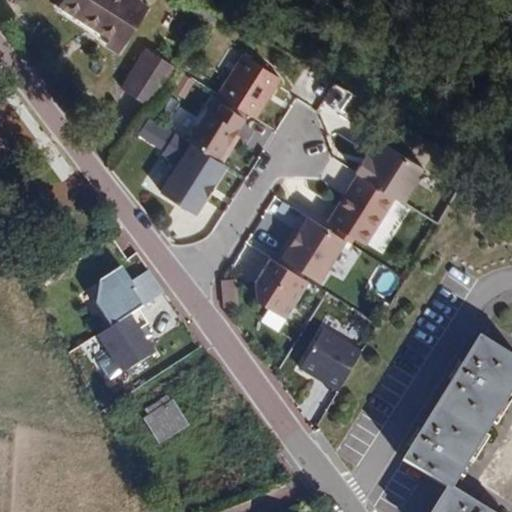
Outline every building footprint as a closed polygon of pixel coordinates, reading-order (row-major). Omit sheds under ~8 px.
[(87,28),(41,0),(29,0),(84,34),(87,28)] [(41,0),(87,28),(84,34),(97,41),(123,0),(41,0)] [(207,30),(212,22),(175,0),(174,0),(171,8),(207,30)] [(130,94),(153,58),(125,42),(103,77),(130,94)] [(234,45),(209,85),(237,102),(247,108),(272,68),(234,45)] [(335,82),(321,106),(339,116),(352,92),(335,82)] [(234,107),(237,102),(209,85),(198,99),(206,105),(213,94),(234,107)] [(198,99),(178,130),(213,151),(224,134),(221,127),(225,121),(234,107),(213,94),(206,105),(198,99)] [(224,134),(230,125),(225,121),(221,127),(224,134)] [(178,130),(166,122),(154,142),(171,152),(153,181),(187,202),(217,154),(213,151),(178,130)] [(424,163),(382,137),(371,154),(365,150),(364,152),(367,154),(362,162),(359,160),(355,166),(358,168),(395,191),(403,196),(424,163)] [(367,154),(364,152),(359,160),(362,162),(367,154)] [(358,168),(328,216),(340,222),(354,231),(365,238),(395,191),(358,168)] [(337,228),(304,208),(295,223),(286,237),(282,234),(273,248),(315,274),(341,231),(337,228)] [(291,220),(282,234),(286,237),(295,223),(291,220)] [(354,231),(340,222),(337,228),(341,231),(351,236),(354,231)] [(253,299),(269,309),(262,321),(283,333),(312,283),(275,262),(253,299)] [(367,289),(390,299),(401,274),(379,263),(367,289)] [(132,280),(121,266),(99,279),(96,302),(111,325),(143,305),(165,291),(148,270),(132,280)] [(233,271),(219,273),(223,299),(236,297),(233,271)] [(130,315),(97,337),(122,374),(155,352),(130,315)] [(363,347),(324,325),(302,365),(340,387),(363,347)] [(491,511),(452,488),(458,478),(471,458),(500,411),(511,392),(511,356),(479,337),(465,360),(454,377),(423,426),(412,444),(402,460),(446,487),(430,511),(491,511)] [(454,377),(465,360),(457,355),(447,372),(454,377)] [(511,392),(500,411),(505,415),(511,404),(511,392)] [(165,436),(190,420),(177,399),(175,400),(170,394),(153,405),(157,411),(152,416),(165,436)] [(417,422),(405,440),(412,444),(423,426),(417,422)] [(471,458),(458,478),(465,481),(477,462),(471,458)]
